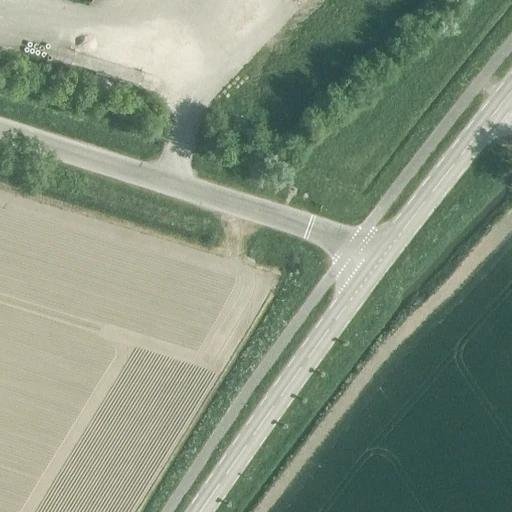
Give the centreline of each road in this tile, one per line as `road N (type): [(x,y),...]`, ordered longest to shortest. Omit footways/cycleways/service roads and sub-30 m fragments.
road 1 (unclassified): [(374,266),(309,226),(0,129)]
road 2 (secondary): [(199,511),(374,266)]
road 3 (secondary): [(374,266),(511,90)]
